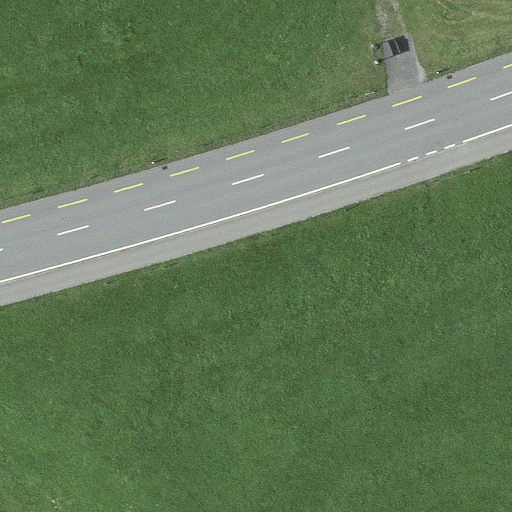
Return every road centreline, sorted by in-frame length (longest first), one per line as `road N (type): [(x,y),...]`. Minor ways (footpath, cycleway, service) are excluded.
road 1 (secondary): [(511,92),(421,127),(0,252)]
road 2 (track): [(421,127),(383,0)]
